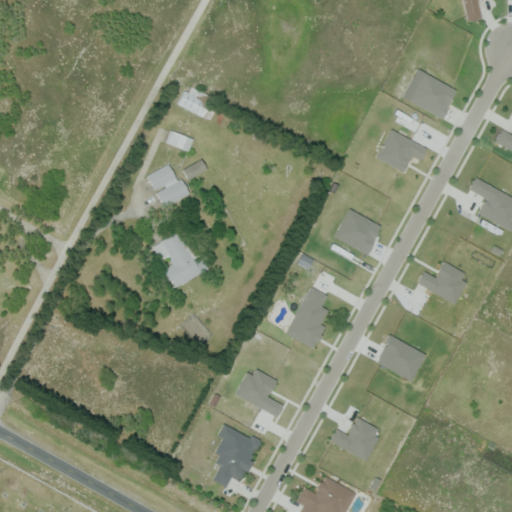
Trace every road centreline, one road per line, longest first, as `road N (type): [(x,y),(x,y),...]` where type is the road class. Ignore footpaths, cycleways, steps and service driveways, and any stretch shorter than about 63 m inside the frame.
road 1 (residential): [(511,44),(253,511)]
road 2 (secondary): [(143,511),(0,431)]
